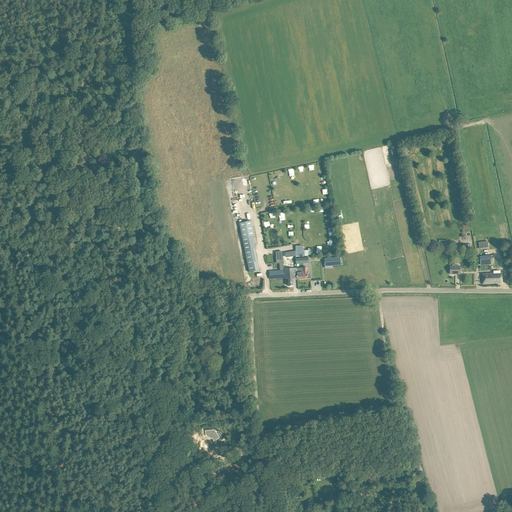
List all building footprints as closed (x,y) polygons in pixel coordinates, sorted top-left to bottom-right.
[(250,272),(259,270),(252,236),(254,236),(251,221),(239,224),(250,272)] [(491,262),(490,255),(480,256),(481,263),(491,262)] [(340,257),(324,258),(324,259),(324,261),(325,267),(333,266),(340,265),(340,257)] [(307,267),(297,268),(297,269),(297,279),(308,278),(308,273),(307,267)] [(297,269),(297,268),(296,268),(296,269),(284,270),(284,278),(287,278),(288,286),(294,285),(293,279),(297,279),(297,269)] [(284,278),(284,270),(269,272),(270,279),(284,278)] [(497,273),(493,273),(493,284),(502,283),(502,278),(502,273),(501,273),(500,270),(497,270),(497,273)] [(493,273),(482,274),(482,284),(493,284),(493,273)] [(71,344),(71,353),(80,353),(80,344),(71,344)] [(55,361),(53,367),(66,369),(66,368),(68,363),(64,362),(65,358),(58,356),(57,361),(55,361)]
